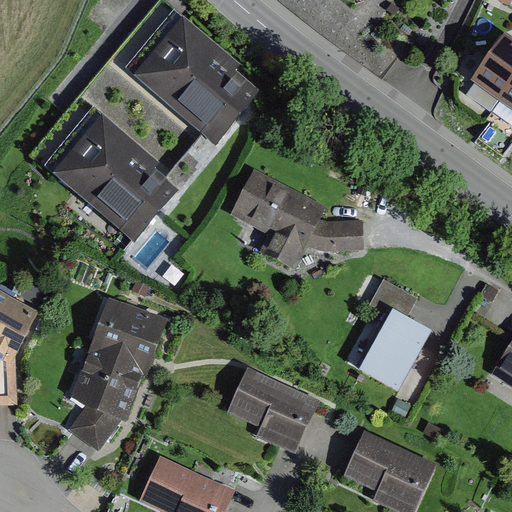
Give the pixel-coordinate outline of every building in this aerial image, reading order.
[(267,90),(161,0),(156,0),(28,151),(136,243),(267,90)] [(511,111),(511,42),(507,38),(474,84),(511,111)] [(256,179),(232,218),(249,227),(243,241),(293,266),(304,246),(315,250),(328,252),(360,251),(358,228),(337,229),(314,228),(323,208),(256,179)] [(164,329),(111,308),(75,401),(83,407),(77,416),(81,420),(72,432),(100,451),(122,425),(126,426),(145,379),(164,329)] [(35,339),(0,323),(0,431),(12,431),(9,394),(35,339)] [(389,410),(418,350),(376,330),(347,390),(389,410)] [(511,344),(483,395),(511,412),(511,344)] [(296,458),(321,406),(248,371),(226,415),(260,432),(257,439),(296,458)] [(417,511),(437,473),(363,437),(343,479),(377,496),(374,503),(392,511),(417,511)] [(226,511),(233,499),(159,465),(141,504),(158,511),(226,511)]
